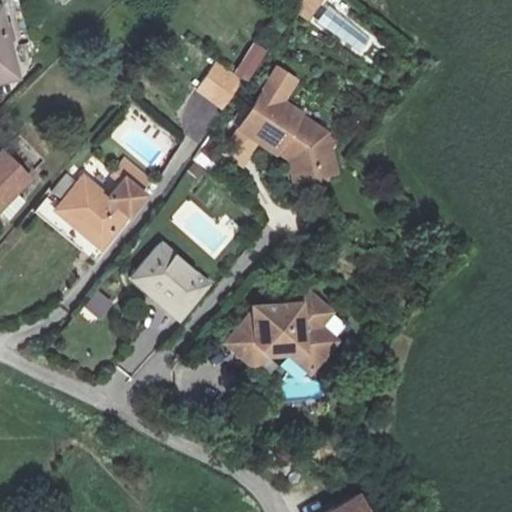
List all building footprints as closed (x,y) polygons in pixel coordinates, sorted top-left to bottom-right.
[(304,0),(296,13),(308,21),(321,0),(304,0)] [(0,82),(18,79),(0,5),(0,82)] [(235,71),(249,80),(267,52),(253,43),(235,71)] [(198,89),(223,108),(242,84),(217,65),(198,89)] [(339,173),(330,134),(283,101),(296,81),(278,69),(241,131),(278,155),(282,148),(291,153),(298,183),(339,173)] [(215,172),(222,145),(202,140),(195,167),(215,172)] [(27,172),(2,149),(0,151),(0,208),(4,204),(0,200),(27,172)] [(109,197),(86,176),(58,209),(103,249),(149,197),(127,177),(109,197)] [(211,282),(163,242),(129,281),(153,302),(156,298),(181,318),(211,282)] [(96,326),(113,303),(95,291),(79,313),(96,326)] [(252,315),(226,346),(255,371),(266,357),(289,355),(310,373),(337,342),(320,327),(332,313),(308,294),(299,305),(252,310),(252,315)] [(368,511),(361,499),(339,511),(368,511)]
